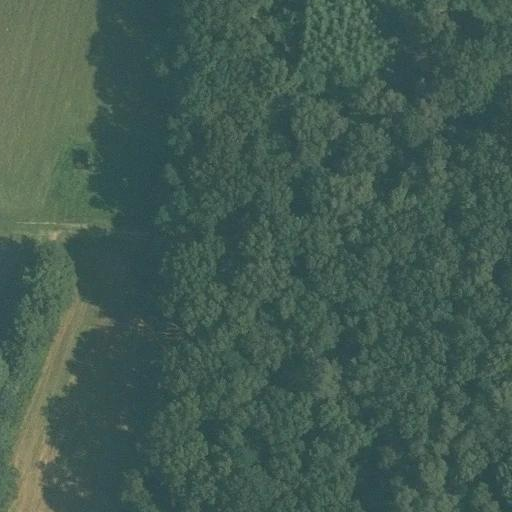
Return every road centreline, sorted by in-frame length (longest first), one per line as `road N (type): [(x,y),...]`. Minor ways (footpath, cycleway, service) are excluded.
road 1 (track): [(193,511),(228,235)]
road 2 (track): [(228,235),(258,0)]
road 3 (track): [(0,225),(228,235)]
